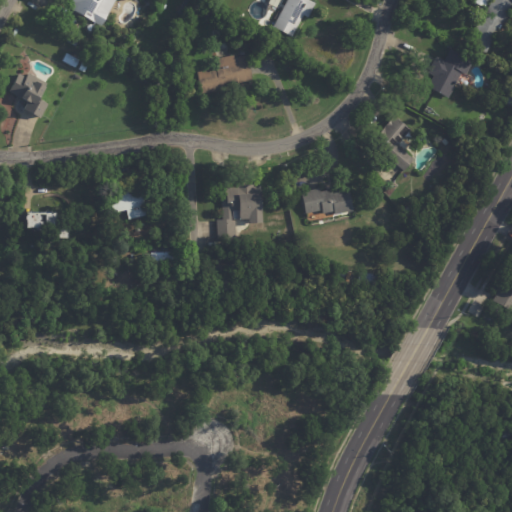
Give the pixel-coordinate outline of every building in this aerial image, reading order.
[(74,13),(65,9),(68,3),(66,1),(66,0),(109,0),(96,25),(74,13)] [(194,0),(185,18),(177,14),(184,0),(194,0)] [(306,0),(310,2),(303,16),(298,14),(287,35),(268,25),(281,0),(306,0)] [(470,45),(480,21),(484,23),(493,0),(511,0),(511,6),(510,12),(511,12),(511,28),(502,23),(489,54),(470,45)] [(477,0),(490,0),(487,8),(476,3),(477,0)] [(197,13),(202,5),(210,10),(205,18),(197,13)] [(456,73),(444,97),(423,87),(429,75),(423,72),(431,56),(439,60),(445,49),(468,60),(461,74),(457,72),(456,73)] [(90,51),(98,56),(96,60),(88,55),(90,51)] [(60,52),(73,59),(68,67),(56,60),(60,52)] [(243,58),(248,81),(195,91),(190,68),(210,64),(209,57),(228,53),(229,56),(242,53),(243,58)] [(77,61),(83,63),(79,71),(73,69),(77,61)] [(31,76),(44,83),(36,97),(44,102),(35,116),(19,107),(23,100),(4,90),(14,73),(21,77),(23,72),(31,76)] [(511,104),(501,98),(511,83),(511,104)] [(407,138),(406,139),(412,144),(406,151),(416,159),(406,171),(390,158),(373,144),(396,116),(413,130),(407,138)] [(249,218),(235,219),(237,241),(217,242),(216,220),(223,220),(221,189),(239,188),(239,186),(254,185),(254,187),(262,187),(264,223),(252,224),(252,218),(249,218)] [(109,214),(106,194),(129,190),(129,193),(156,188),(160,206),(147,209),(149,216),(130,220),(128,210),(109,214)] [(353,211),(334,215),(333,211),(306,217),(301,192),(318,189),(319,192),(326,191),(327,193),(332,192),(332,193),(348,190),(353,211)] [(19,231),(54,232),(54,240),(66,240),(66,228),(53,228),(54,210),(20,209),(19,231)] [(180,253),(181,266),(153,268),(153,254),(180,252),(180,253)] [(237,265),(239,291),(220,292),(218,266),(237,265)] [(511,314),(510,313),(509,314),(489,302),(499,284),(511,292),(511,314)]
